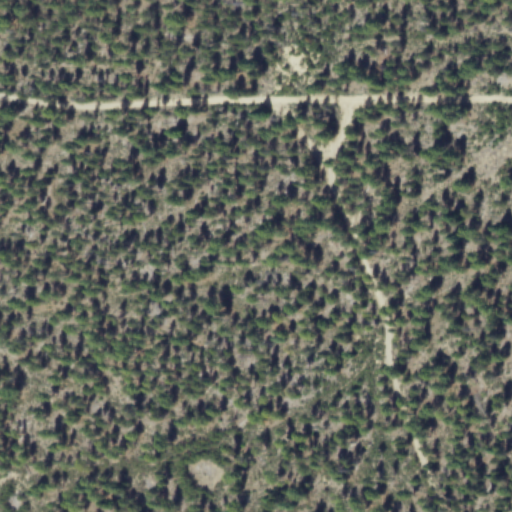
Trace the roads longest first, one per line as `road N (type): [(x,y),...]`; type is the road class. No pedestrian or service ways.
road 1 (track): [(0,97),(65,106),(511,100)]
road 2 (track): [(438,511),(341,207),(325,170),(271,100)]
